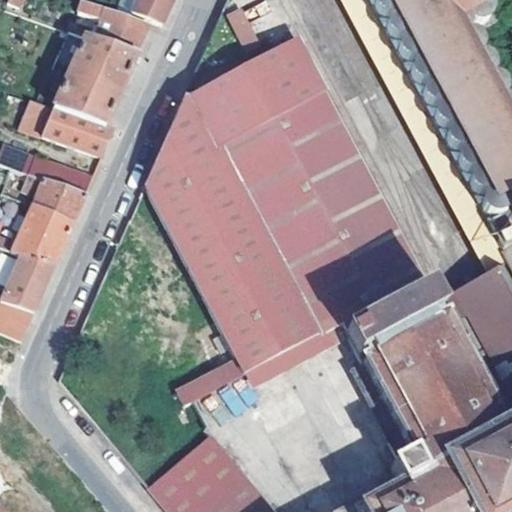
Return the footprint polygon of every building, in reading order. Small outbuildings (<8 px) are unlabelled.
[(21,0),(8,0),(6,6),(18,10),(21,0)] [(172,0),(137,0),(131,14),(161,27),(165,18),(172,0)] [(511,511),(511,106),(477,41),(499,29),(484,0),(366,0),(511,271),(511,287),(505,291),(511,304),(511,429),(507,432),(448,321),(426,280),(326,95),(299,45),(255,69),(247,54),(225,11),(147,188),(244,374),(319,334),(322,338),(341,327),(349,341),(362,365),(413,458),(403,463),(392,469),(403,488),(361,510),(361,511),(511,511)] [(229,0),(225,11),(247,54),(291,30),(275,0),(229,0)] [(511,271),(366,0),(339,0),(498,295),(505,291),(511,287),(511,271)] [(101,22),(95,37),(139,52),(147,33),(150,27),(83,4),(79,15),(101,22)] [(137,56),(85,38),(56,101),(38,95),(35,105),(52,111),(104,129),(121,91),(137,56)] [(326,95),(426,280),(438,274),(338,89),(326,95)] [(23,117),(46,125),(52,111),(35,105),(28,103),(23,117)] [(52,111),(46,125),(40,137),(101,159),(112,132),(104,129),(52,111)] [(40,181),(84,196),(91,180),(35,157),(26,176),(40,181)] [(40,181),(26,176),(8,170),(5,180),(20,186),(22,182),(30,185),(28,190),(36,193),(40,181)] [(36,193),(30,207),(72,224),(75,217),(84,196),(40,181),(36,193)] [(21,260),(52,270),(68,234),(72,224),(30,207),(30,206),(14,244),(0,238),(0,221),(4,212),(0,210),(0,247),(11,252),(9,253),(21,258),(21,260)] [(3,302),(33,313),(38,303),(52,270),(21,260),(3,302)] [(498,295),(448,321),(507,432),(511,429),(511,304),(505,291),(498,295)] [(33,313),(3,302),(0,307),(0,343),(16,351),(33,313)] [(341,327),(322,338),(329,352),(349,341),(341,327)] [(413,458),(362,365),(354,369),(403,463),(413,458)] [(148,490),(166,511),(272,511),(226,458),(269,418),(236,379),(182,408),(209,438),(148,490)]
